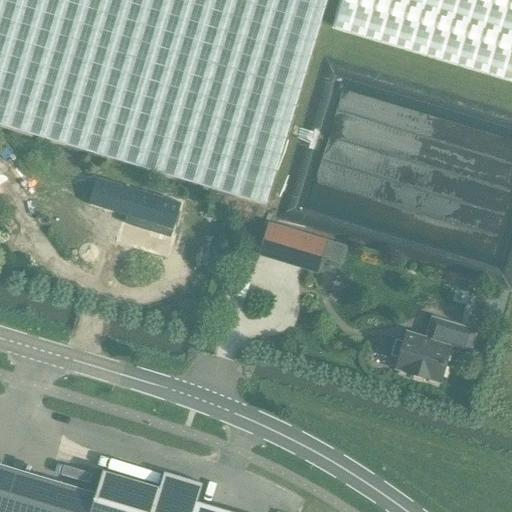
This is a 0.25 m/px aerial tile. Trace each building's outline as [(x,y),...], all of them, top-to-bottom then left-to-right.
[(0,0),(0,125),(185,181),(266,206),(269,194),(327,0),(0,0)] [(511,0),(338,0),(331,24),(511,78),(511,0)] [(260,255),(317,273),(326,242),(269,225),(260,255)] [(396,340),(391,356),(400,358),(396,369),(440,383),(450,351),(470,357),(477,331),(431,318),(425,338),(407,333),(404,343),(396,340)] [(0,464),(0,511),(232,511),(198,502),(203,484),(164,472),(159,488),(102,471),(95,493),(0,464)]
